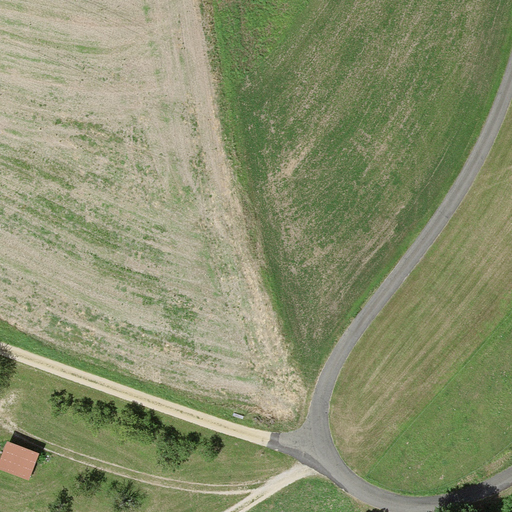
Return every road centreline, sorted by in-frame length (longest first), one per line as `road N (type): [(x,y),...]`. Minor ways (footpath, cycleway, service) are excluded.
road 1 (track): [(511,59),(447,211),(334,358),(313,443),(343,482),(402,506),(487,493),(511,476)]
road 2 (track): [(313,443),(277,443),(176,414),(0,350)]
road 3 (track): [(0,429),(150,483),(265,491)]
